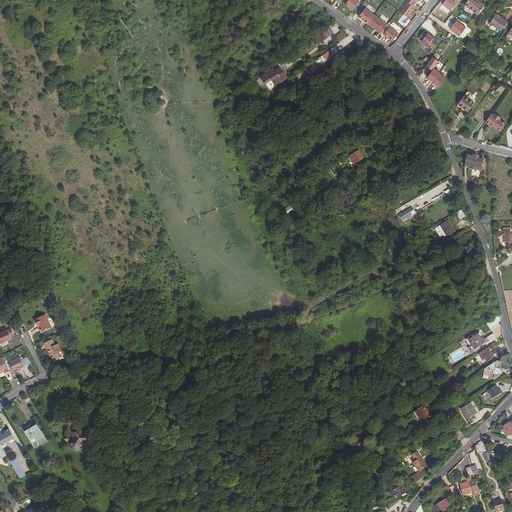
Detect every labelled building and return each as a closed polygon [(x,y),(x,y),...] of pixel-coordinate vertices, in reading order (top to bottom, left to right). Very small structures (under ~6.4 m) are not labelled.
[(349,0),(346,4),(353,10),(360,1),(358,0),(349,0)] [(443,0),(441,5),(451,11),(456,0),(443,0)] [(484,5),(477,0),(468,0),(464,5),(477,15),(484,5)] [(414,5),(408,1),(401,11),(408,17),(411,13),(410,12),(412,10),(412,11),(416,7),(414,5)] [(369,23),(375,15),(366,8),(359,17),(368,23),(369,23)] [(369,23),(382,33),(388,24),(375,14),(375,15),(369,23)] [(508,22),(496,14),(490,23),(501,31),(508,22)] [(393,41),(399,33),(391,26),(385,34),(393,41)] [(319,45),(333,33),(330,29),(315,40),(319,45)] [(425,31),(419,38),(422,40),(421,41),(428,47),(428,46),(433,49),(439,41),(425,31)] [(442,54),(436,63),(447,70),(453,61),(442,54)] [(355,69),(363,62),(362,60),(361,61),(360,60),(353,66),(355,69)] [(305,70),(309,75),(319,68),(315,63),(305,70)] [(270,90),(287,78),(280,69),(275,72),(272,68),(260,77),(270,90)] [(474,102),(465,95),(458,104),(468,111),(474,102)] [(493,116),(491,114),(485,123),(488,125),(489,124),(492,126),(493,129),(494,130),(497,129),(500,131),(505,124),(499,120),(500,118),(495,114),(493,116)] [(362,123),(359,119),(355,123),(354,122),(348,126),(351,130),(362,123)] [(348,157),(353,165),(363,158),(358,151),(348,157)] [(470,169),(471,169),(476,170),(480,171),(482,171),(484,160),(480,159),(479,159),(479,158),(473,156),(473,157),(470,157),(467,156),(467,157),(466,156),(464,162),(466,163),(465,167),(471,168),(470,169)] [(415,208),(417,212),(427,207),(426,203),(415,208)] [(402,212),(405,217),(411,214),(408,209),(402,212)] [(465,216),(461,209),(455,213),(460,220),(465,216)] [(447,218),(439,223),(441,224),(440,228),(444,234),(448,235),(454,231),(447,218)] [(510,229),(502,230),(503,242),(506,242),(506,247),(508,247),(508,254),(511,254),(511,233),(511,234),(510,229)] [(414,246),(412,243),(407,246),(409,249),(408,250),(411,254),(417,251),(416,249),(414,250),(412,246),(414,246)] [(393,262),(398,259),(396,255),(394,252),(392,249),(387,252),(393,262)] [(42,317),(48,330),(52,329),(51,328),(47,320),(46,315),(42,317)] [(39,325),(39,327),(42,333),(48,330),(42,317),(35,320),(37,326),(39,325)] [(14,336),(11,329),(0,334),(0,343),(0,345),(12,340),(10,338),(14,336)] [(490,343),(492,345),(498,341),(493,334),(484,340),(483,339),(482,340),(478,334),(474,337),(473,337),(472,338),(468,342),(470,346),(468,347),(469,348),(467,349),(471,355),(475,353),(474,351),(486,343),(489,341),(490,343)] [(51,356),(52,357),(54,362),(62,358),(60,354),(61,352),(58,345),(56,346),(54,340),(44,344),(47,351),(48,350),(50,356),(51,356)] [(486,361),(494,356),(488,348),(479,354),(483,360),(484,359),(486,361)] [(9,371),(3,358),(0,359),(0,373),(4,372),(5,374),(9,371)] [(13,373),(17,371),(16,370),(20,368),(22,367),(18,359),(9,363),(13,373)] [(501,362),(496,361),(485,368),(483,374),(490,376),(488,379),(491,380),(494,378),(495,379),(500,376),(500,374),(501,374),(502,372),(500,371),(499,369),(501,362)] [(493,399),(503,393),(500,389),(500,390),(499,390),(498,389),(498,388),(497,385),(488,391),(493,399)] [(470,403),(461,409),(470,422),(476,418),(474,415),(477,413),(470,403)] [(425,428),(434,422),(429,414),(431,413),(428,410),(427,410),(424,406),(415,412),(425,428)] [(40,429),(41,428),(35,418),(31,420),(33,423),(24,429),(31,441),(35,438),(36,441),(44,437),(40,429)] [(507,437),(511,433),(511,422),(503,427),(504,429),(502,430),(507,437)] [(80,428),(71,434),(74,438),(71,443),(71,444),(71,446),(72,447),(72,448),(73,449),(74,450),(75,450),(77,450),(79,450),(80,449),(82,448),(84,443),(91,443),(91,434),(84,434),(80,428)] [(0,432),(0,444),(2,448),(7,446),(6,444),(10,442),(11,443),(16,440),(10,429),(5,432),(5,434),(6,435),(3,437),(2,435),(0,432)] [(413,462),(419,471),(420,471),(428,466),(418,451),(412,455),(415,461),(413,462)] [(490,459),(494,468),(500,465),(497,457),(490,459)] [(11,464),(20,479),(26,475),(16,458),(10,461),(11,464)] [(479,494),(475,480),(460,485),(463,495),(474,492),(475,495),(479,494)] [(403,484),(391,492),(394,496),(396,495),(398,498),(407,492),(403,484)] [(447,499),(432,507),(435,511),(442,511),(452,506),(447,499)] [(494,501),(496,511),(504,509),(501,499),(494,501)]
